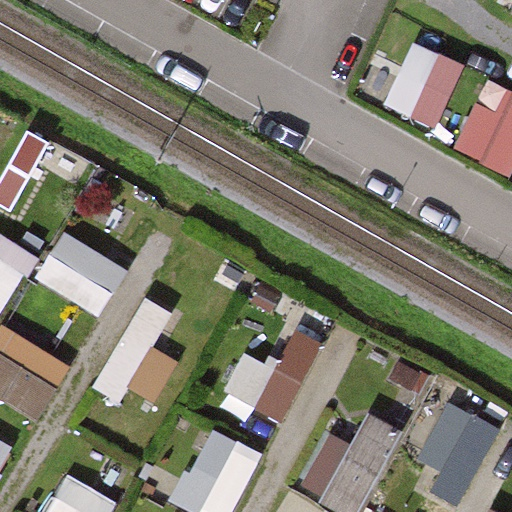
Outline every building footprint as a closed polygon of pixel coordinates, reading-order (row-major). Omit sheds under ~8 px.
[(423,33),(393,100),(447,123),(476,56),(423,33)] [(511,83),(492,75),(464,144),(511,163),(511,83)] [(3,194),(26,203),(55,131),(32,122),(3,194)] [(0,331),(0,332),(42,244),(0,224),(0,331)] [(68,226),(45,279),(113,308),(136,254),(68,226)] [(167,340),(187,308),(156,289),(104,373),(160,407),(192,355),(167,340)] [(0,389),(49,416),(82,356),(9,316),(0,331),(0,389)] [(299,321),(288,365),(320,372),(330,328),(299,321)] [(294,416),(314,374),(253,345),(232,387),(294,416)] [(374,404),(328,493),(363,511),(365,511),(412,424),(374,404)] [(218,420),(180,496),(212,511),(238,511),(271,445),(218,420)] [(0,485),(23,437),(0,425),(0,485)] [(55,511),(117,511),(127,497),(78,467),(53,510),(55,511)] [(511,511),(511,509),(497,502),(492,511),(511,511)]
